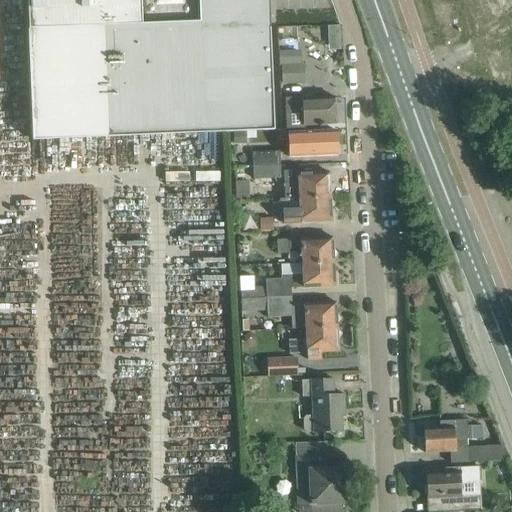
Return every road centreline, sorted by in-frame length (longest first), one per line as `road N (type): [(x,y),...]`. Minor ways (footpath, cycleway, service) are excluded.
road 1 (residential): [(387,511),(361,79)]
road 2 (tertiary): [(511,363),(373,0)]
